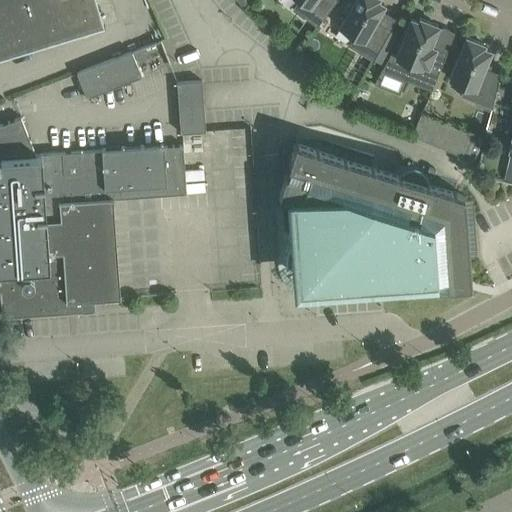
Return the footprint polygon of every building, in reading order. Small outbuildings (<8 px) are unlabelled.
[(97,0),(0,0),(0,58),(105,26),(97,0)] [(151,0),(165,31),(181,24),(171,0),(151,0)] [(317,26),(326,14),(336,0),(300,0),(294,9),(317,26)] [(374,59),(381,46),(390,30),(391,29),(376,20),(385,4),(378,0),(377,0),(354,0),(352,4),(340,26),(354,34),(348,45),(374,59)] [(432,90),(440,70),(447,52),(430,45),(439,25),(420,17),(419,21),(411,18),(404,36),(397,52),(390,49),(382,69),(387,71),(382,83),(396,88),(401,77),(405,79),(432,90)] [(374,59),(373,60),(382,64),(398,34),(390,30),(381,46),(374,59)] [(296,31),(288,42),(299,49),(306,39),(296,31)] [(461,95),(474,101),(492,108),(501,74),(484,67),(491,50),(484,47),(485,44),(466,36),(450,78),(465,84),(461,95)] [(132,51),(77,73),(87,97),(142,75),(132,51)] [(181,132),(206,131),(202,80),(177,82),(181,132)] [(360,111),(361,110),(365,101),(355,96),(350,107),(360,111)] [(483,139),(473,135),(422,113),(413,134),(464,157),(474,161),(483,139)] [(36,155),(28,135),(21,117),(0,124),(0,270),(22,269),(22,259),(28,258),(29,268),(49,267),(44,202),(67,200),(66,190),(186,182),(183,144),(164,146),(163,143),(101,148),(102,149),(77,151),(77,153),(81,152),(83,181),(64,182),(62,154),(65,154),(65,152),(40,154),(40,155),(36,155)] [(401,170),(399,174),(298,142),(299,140),(297,140),(279,197),(281,198),(281,196),(285,197),(287,249),(286,253),(286,255),(285,259),(285,263),(286,265),(286,267),(298,266),(300,269),(300,271),(301,272),(302,274),(304,276),(306,278),(307,279),(309,280),(312,281),(315,282),(319,283),(321,283),(323,282),(326,282),(329,281),(333,279),(335,277),(337,276),(338,275),(340,273),(340,271),(342,268),(412,265),(414,285),(412,285),(412,287),(472,283),(472,281),(470,281),(463,194),(428,183),(428,180),(427,177),(425,173),(423,170),(421,169),(417,167),(414,166),(412,166),(405,168),(403,169),(401,170)] [(94,298),(121,297),(114,197),(186,192),(186,182),(66,190),(67,200),(44,202),(49,267),(29,268),(28,258),(22,259),(22,269),(0,270),(0,286),(2,317),(95,310),(94,298)]
